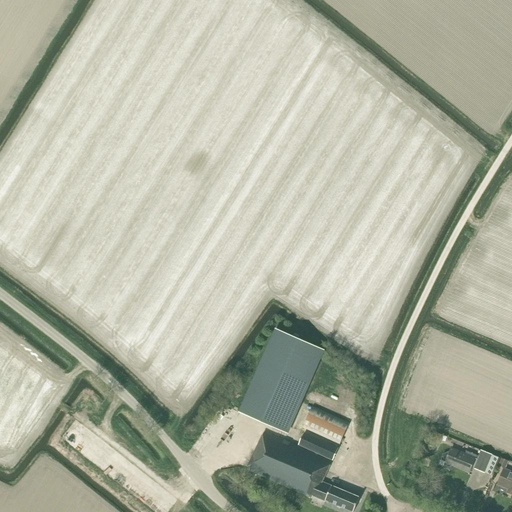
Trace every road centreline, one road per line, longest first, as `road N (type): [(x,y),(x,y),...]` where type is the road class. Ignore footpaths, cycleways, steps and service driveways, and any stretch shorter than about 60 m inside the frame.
road 1 (unclassified): [(395,510),(375,461),(390,374),(458,228),(511,140)]
road 2 (tertiary): [(231,511),(141,412),(0,294)]
